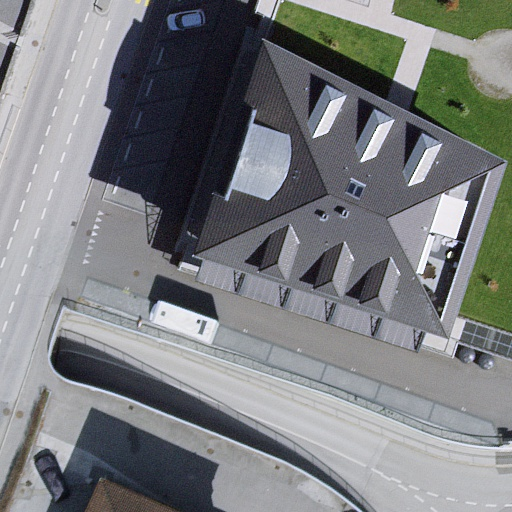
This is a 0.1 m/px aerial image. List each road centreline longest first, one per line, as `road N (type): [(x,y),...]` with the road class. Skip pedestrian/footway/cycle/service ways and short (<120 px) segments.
road 1 (residential): [(452,511),(257,417),(69,350),(0,348)]
road 2 (primary): [(102,0),(0,298)]
